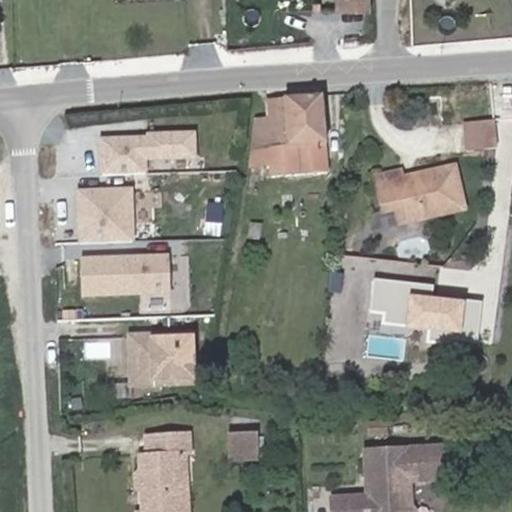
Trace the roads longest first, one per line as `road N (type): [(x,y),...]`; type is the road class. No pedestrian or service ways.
road 1 (unclassified): [(13,102),(42,511)]
road 2 (unclassified): [(13,102),(398,72)]
